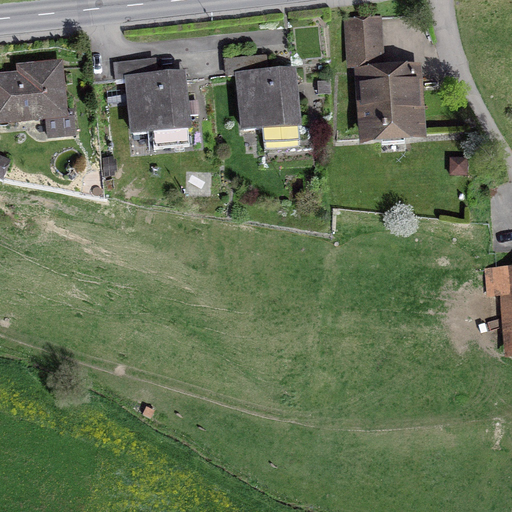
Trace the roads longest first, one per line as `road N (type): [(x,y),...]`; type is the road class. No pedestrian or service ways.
road 1 (residential): [(441,0),(461,79),(511,169)]
road 2 (primary): [(0,18),(181,0)]
